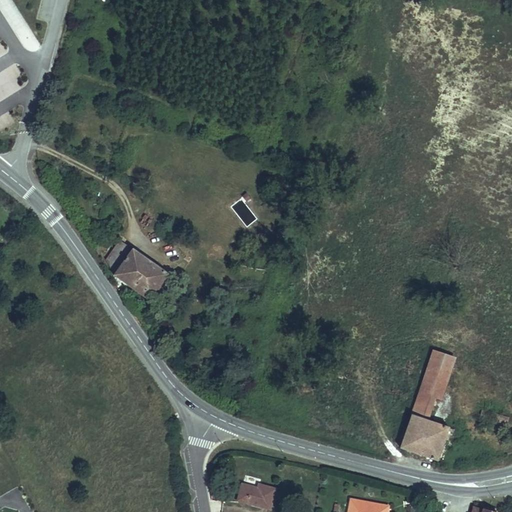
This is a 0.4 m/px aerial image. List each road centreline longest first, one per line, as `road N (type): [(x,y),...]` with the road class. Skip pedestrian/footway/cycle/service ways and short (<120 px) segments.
road 1 (secondary): [(211,413),(178,390),(68,230),(0,165)]
road 2 (secondary): [(511,475),(478,482),(419,476),(211,413)]
road 3 (unknown): [(21,147),(60,156),(100,180),(124,213),(130,239)]
